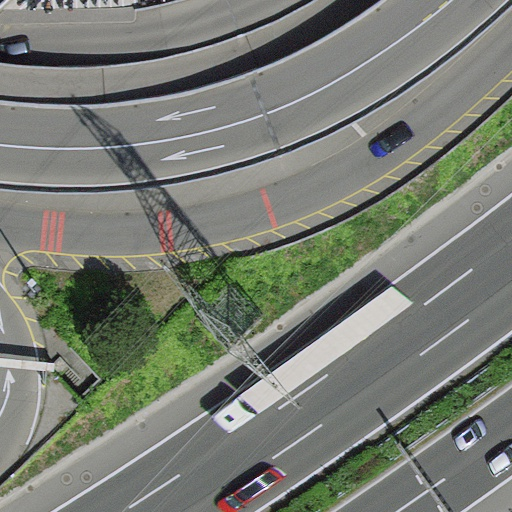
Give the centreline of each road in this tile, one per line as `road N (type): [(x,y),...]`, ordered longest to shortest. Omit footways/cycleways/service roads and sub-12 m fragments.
road 1 (primary): [(448,0),(351,71),(223,128),(89,149),(0,144)]
road 2 (motorway): [(511,263),(158,511)]
road 3 (motorway): [(399,511),(511,431)]
